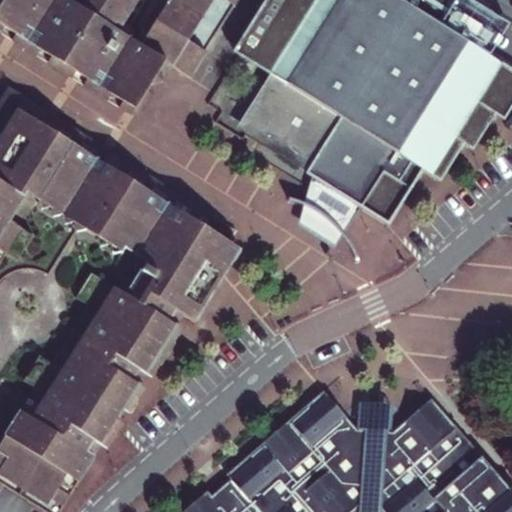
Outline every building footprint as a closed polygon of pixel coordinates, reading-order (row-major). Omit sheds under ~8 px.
[(0,0),(0,28),(30,47),(131,110),(134,109),(164,62),(180,72),(196,45),(181,35),(202,0),(146,0),(142,6),(143,16),(135,17),(127,32),(128,41),(107,27),(101,24),(62,0),(0,0)] [(62,0),(101,24),(107,27),(114,17),(108,13),(116,0),(62,0)] [(116,0),(108,13),(114,17),(124,0),(116,0)] [(256,0),(227,48),(271,76),(245,119),(309,159),(303,169),(320,179),(353,200),(383,220),(413,174),(421,180),(427,172),(435,176),(459,139),(467,144),(490,107),(499,112),(511,90),(511,68),(432,18),(443,0),(256,0)] [(78,224),(91,232),(89,244),(100,241),(99,252),(114,248),(137,262),(121,290),(144,304),(174,256),(181,244),(203,209),(82,135),(0,84),(0,215),(16,189),(28,196),(29,207),(42,204),(40,214),(54,211),(52,224),(65,220),(65,230),(78,224)] [(353,200),(320,179),(298,217),(331,236),(336,229),(342,217),(353,200)] [(203,209),(181,244),(174,256),(211,279),(233,244),(220,236),(227,225),(203,209)] [(0,251),(7,256),(23,232),(0,217),(0,251)] [(354,224),(342,217),(336,229),(348,236),(354,224)] [(188,316),(211,279),(174,256),(144,304),(121,290),(83,268),(67,293),(78,300),(42,358),(31,351),(14,378),(26,386),(0,427),(0,481),(48,511),(50,511),(177,310),(188,316)] [(326,390),(185,511),(511,511),(511,488),(433,397),(395,430),(392,430),(375,429),(361,429),(358,428),(326,390)] [(362,401),(361,429),(375,429),(392,430),(393,402),(362,401)]
